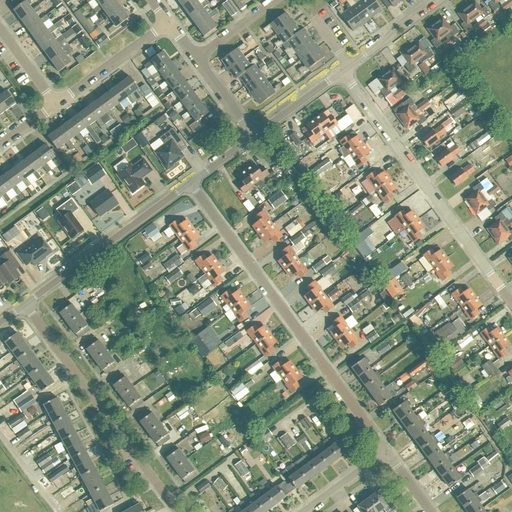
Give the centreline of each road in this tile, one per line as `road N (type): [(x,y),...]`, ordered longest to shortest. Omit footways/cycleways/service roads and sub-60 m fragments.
road 1 (residential): [(388,450),(192,181)]
road 2 (residential): [(511,302),(341,69)]
road 3 (residential): [(177,511),(28,302)]
road 4 (unclassified): [(28,302),(192,181)]
road 5 (residential): [(54,106),(163,23)]
